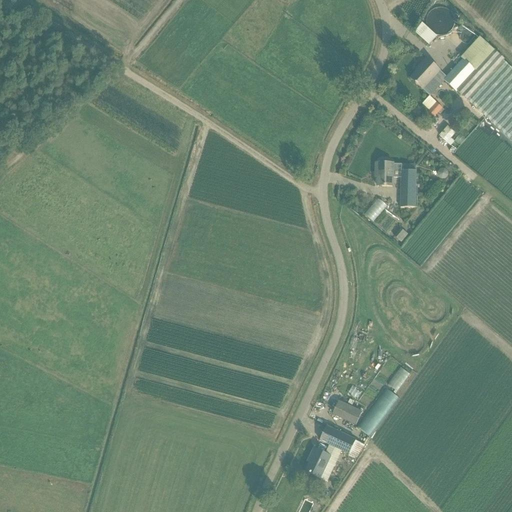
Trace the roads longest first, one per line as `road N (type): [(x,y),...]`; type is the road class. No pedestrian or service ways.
road 1 (unclassified): [(257,511),(340,323),(343,280),(323,178),(333,142),(382,59),(386,23),(378,0)]
road 2 (track): [(322,196),(10,0)]
